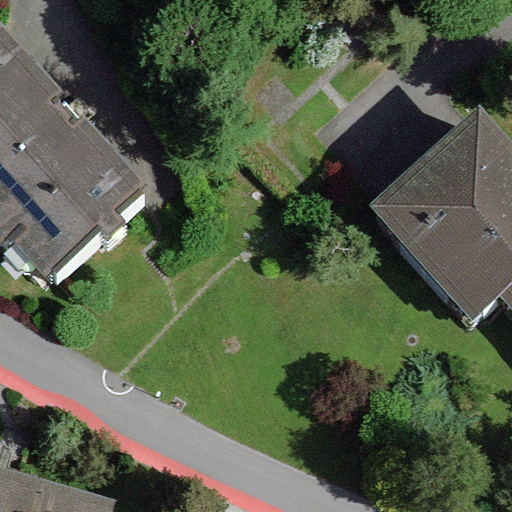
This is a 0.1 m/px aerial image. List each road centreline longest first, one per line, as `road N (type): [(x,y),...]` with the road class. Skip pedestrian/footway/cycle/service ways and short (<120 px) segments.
road 1 (residential): [(338,511),(138,417),(0,337)]
road 2 (unknown): [(44,0),(165,181)]
